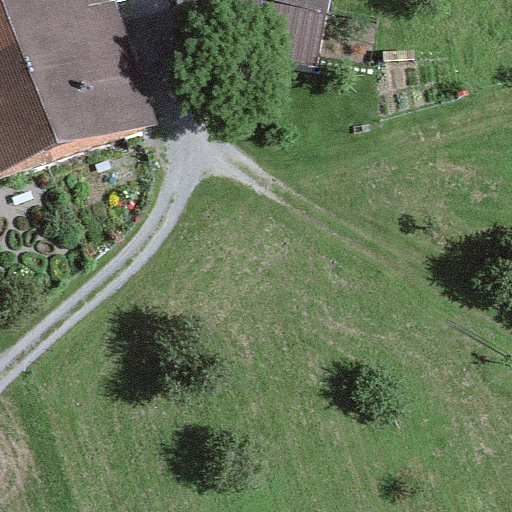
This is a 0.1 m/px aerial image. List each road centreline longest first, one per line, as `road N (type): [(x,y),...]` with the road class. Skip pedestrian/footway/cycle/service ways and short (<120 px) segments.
road 1 (track): [(0,384),(163,233),(190,154),(140,22)]
road 2 (track): [(511,325),(478,300),(190,154)]
